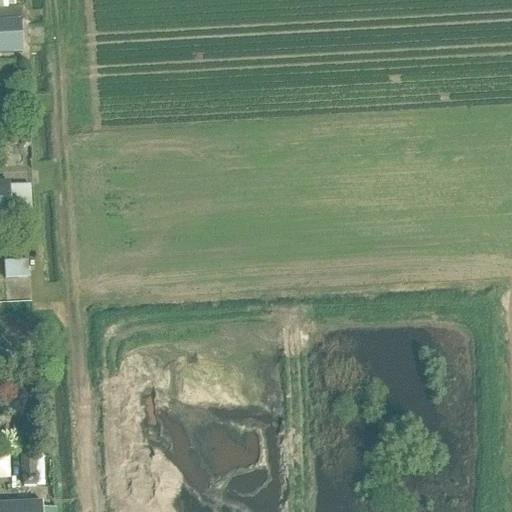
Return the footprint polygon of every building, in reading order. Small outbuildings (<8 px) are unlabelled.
[(0,22),(0,56),(23,56),(21,22),(0,22)] [(11,184),(0,184),(0,223),(14,223),(13,221),(34,219),(32,188),(12,189),(11,184)] [(26,430),(13,430),(14,442),(27,441),(26,430)] [(0,480),(11,480),(9,456),(0,456),(0,480)] [(18,456),(18,466),(21,466),(21,483),(23,483),(23,490),(36,490),(36,456),(18,456)]
